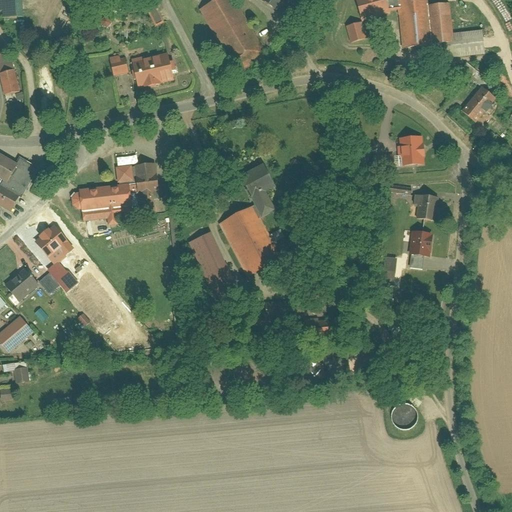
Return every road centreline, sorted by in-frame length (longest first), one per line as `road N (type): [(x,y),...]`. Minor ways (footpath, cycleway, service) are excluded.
road 1 (residential): [(477,511),(448,370),(464,224)]
road 2 (residential): [(460,150),(411,100),(366,83),(317,80),(216,100)]
road 3 (residential): [(216,100),(75,134)]
road 4 (residential): [(0,244),(68,177),(75,134)]
